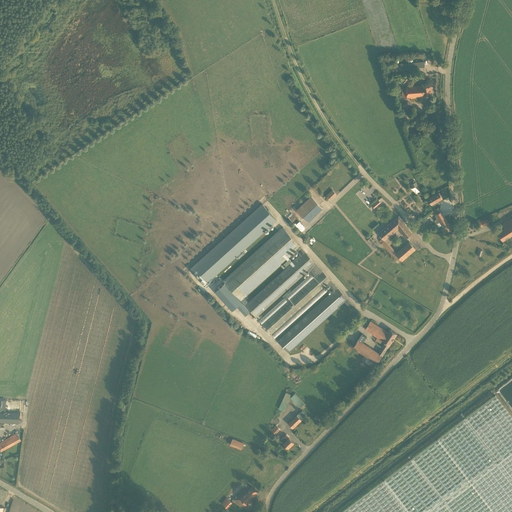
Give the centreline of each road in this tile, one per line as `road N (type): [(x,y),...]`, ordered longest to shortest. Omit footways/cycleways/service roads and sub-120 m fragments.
road 1 (tertiary): [(267,511),(278,482),(436,316),(454,258)]
road 2 (tertiary): [(454,258),(450,77),(463,0)]
road 3 (track): [(273,0),(310,94),(358,165)]
road 4 (unclassified): [(358,165),(434,252),(454,258)]
